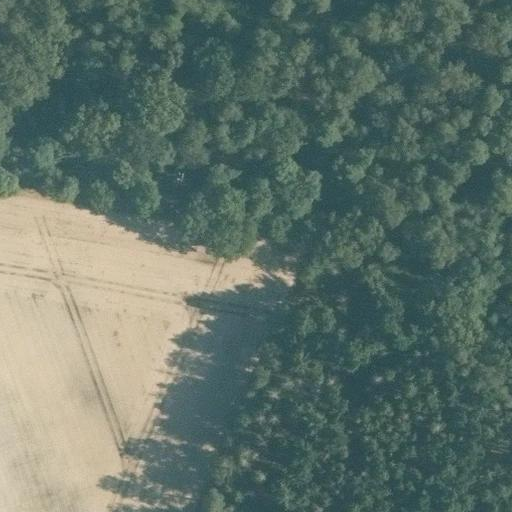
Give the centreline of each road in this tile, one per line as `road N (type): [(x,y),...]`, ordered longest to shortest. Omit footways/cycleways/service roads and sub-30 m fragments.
road 1 (track): [(0,187),(308,241)]
road 2 (track): [(511,403),(308,241)]
